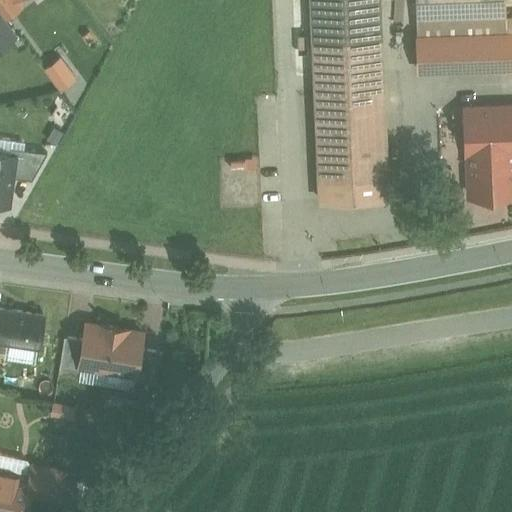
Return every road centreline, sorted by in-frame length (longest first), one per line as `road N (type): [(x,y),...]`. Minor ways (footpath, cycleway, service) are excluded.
road 1 (unclassified): [(264,290),(237,345),(92,511)]
road 2 (tertiary): [(264,290),(91,279),(0,263)]
road 3 (tertiary): [(511,254),(264,290)]
